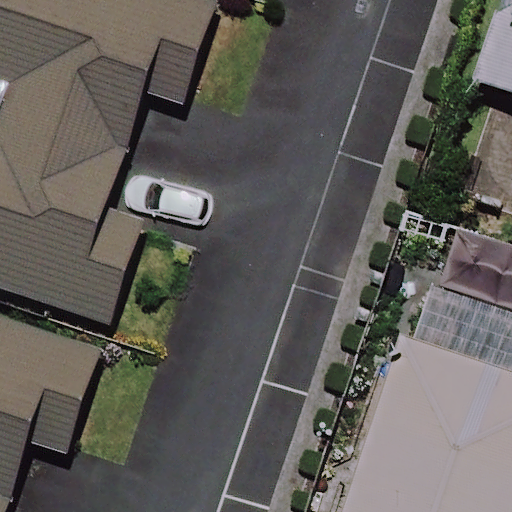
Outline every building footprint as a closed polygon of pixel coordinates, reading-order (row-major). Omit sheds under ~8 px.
[(0,0),(0,80),(10,84),(1,115),(138,155),(151,110),(187,120),(222,0),(0,0)] [(511,0),(483,90),(511,99),(511,0)] [(138,155),(1,115),(0,117),(0,295),(100,325),(131,220),(120,217),(138,155)] [(0,491),(16,496),(23,474),(28,455),(60,464),(92,355),(0,327),(0,491)] [(511,511),(511,380),(410,346),(354,511),(511,511)] [(11,511),(16,496),(0,491),(0,511),(11,511)]
